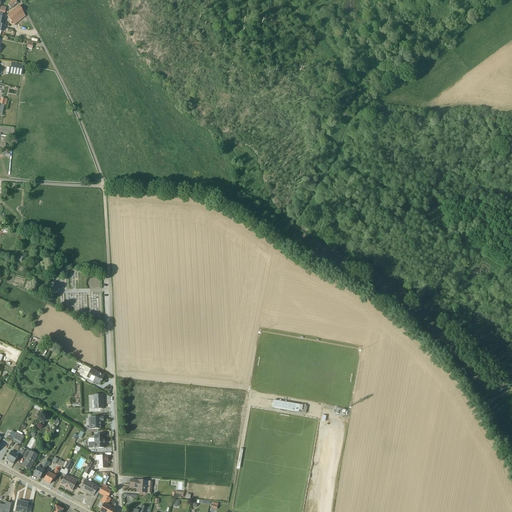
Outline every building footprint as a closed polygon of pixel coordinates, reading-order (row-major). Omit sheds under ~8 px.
[(11,9),(17,4),(14,0),(13,0),(7,5),(11,9)] [(25,17),(19,6),(7,16),(14,25),(25,17)] [(21,76),(23,66),(11,63),(9,74),(21,76)] [(90,370),(84,367),(82,371),(84,372),(81,376),(98,385),(99,386),(101,382),(102,381),(101,381),(104,377),(90,370)] [(92,396),(93,410),(102,410),(102,396),(92,396)] [(272,402),(271,409),(279,410),(295,413),(295,414),(300,415),(300,414),(305,415),(306,408),(305,407),(305,406),(300,405),(300,406),(272,402)] [(88,419),(88,430),(100,430),(100,422),(103,422),(103,418),(88,419)] [(21,436),(22,434),(17,432),(12,441),(20,445),(24,437),(21,436)] [(8,435),(5,441),(11,444),(14,438),(8,435)] [(88,441),(88,449),(104,449),(103,436),(93,436),(93,439),(89,439),(88,441)] [(20,447),(16,445),(12,452),(11,452),(6,460),(8,462),(12,464),(13,464),(19,453),(17,451),(20,447)] [(25,449),(22,448),(17,457),(20,459),(21,457),(26,459),(22,467),(29,471),(37,456),(29,452),(26,451),(26,452),(24,451),(25,449)] [(48,458),(47,459),(41,456),(40,458),(44,460),(40,468),(37,467),(33,475),(39,479),(44,471),(47,466),(48,467),(52,461),(48,458)] [(95,466),(95,469),(106,469),(106,468),(107,467),(107,465),(106,465),(106,461),(107,461),(107,457),(95,457),(95,461),(96,461),(96,466),(95,466)] [(62,468),(64,469),(63,471),(61,469),(59,473),(65,476),(65,475),(66,476),(67,473),(66,472),(67,471),(68,471),(72,465),(71,465),(72,464),(68,462),(67,463),(65,462),(62,468)] [(83,474),(81,478),(85,480),(87,476),(88,476),(92,478),(94,473),(91,471),(86,468),(83,473),(83,474)] [(43,481),(49,485),(51,481),(53,482),(55,477),(59,471),(55,469),(52,475),(48,473),(43,481)] [(66,489),(71,492),(77,481),(70,477),(69,478),(65,476),(60,484),(67,488),(66,489)] [(98,487),(85,480),(79,490),(92,497),(93,497),(95,498),(100,490),(97,488),(98,487)] [(152,483),(130,481),(129,488),(134,488),(134,489),(136,489),(136,493),(139,494),(139,496),(150,497),(150,494),(151,494),(152,483)] [(107,498),(111,491),(106,489),(107,487),(103,485),(98,494),(103,497),(99,503),(100,503),(98,508),(101,509),(99,511),(106,511),(107,511),(108,511),(111,506),(108,504),(110,500),(107,498)] [(122,495),(123,508),(124,508),(124,499),(126,497),(130,498),(132,500),(134,500),(135,498),(136,496),(122,495)] [(22,503),(22,502),(17,501),(14,511),(26,511),(28,503),(24,502),(23,503),(22,503)] [(0,511),(8,511),(11,504),(5,502),(4,506),(0,504),(0,511)]
